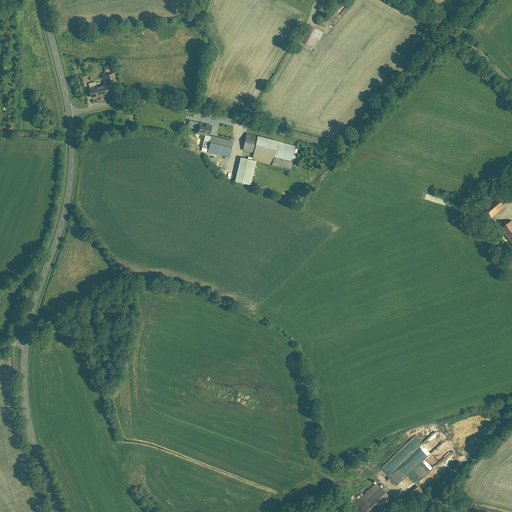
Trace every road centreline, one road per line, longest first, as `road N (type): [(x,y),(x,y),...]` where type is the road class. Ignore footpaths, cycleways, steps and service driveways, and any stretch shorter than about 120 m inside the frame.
road 1 (residential): [(457,34),(341,145),(146,101),(69,114)]
road 2 (tertiary): [(58,511),(31,442),(23,371),(27,324),(68,195),(69,114)]
road 3 (unclassified): [(422,511),(460,463),(511,418)]
